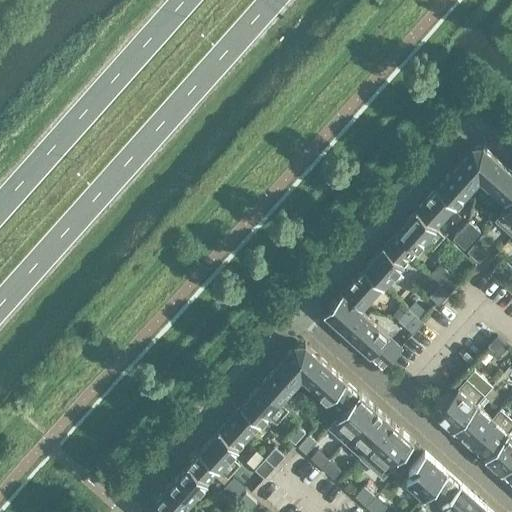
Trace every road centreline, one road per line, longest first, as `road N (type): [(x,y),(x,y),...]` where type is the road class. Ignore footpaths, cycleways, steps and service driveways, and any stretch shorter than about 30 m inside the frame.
road 1 (trunk): [(0,311),(277,0)]
road 2 (residential): [(511,503),(304,315)]
road 3 (trunk): [(184,0),(0,206)]
road 4 (residential): [(125,511),(304,315)]
road 5 (residential): [(304,315),(476,127)]
